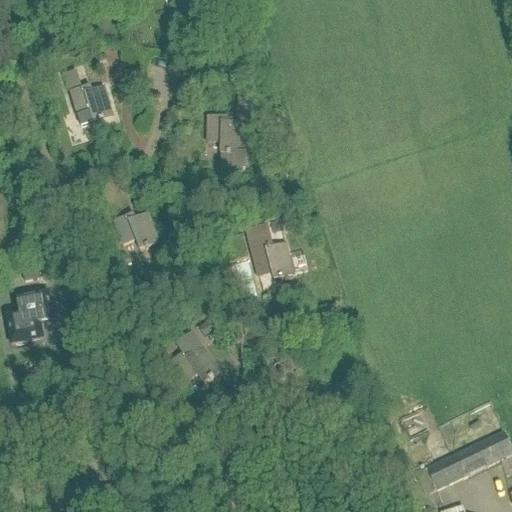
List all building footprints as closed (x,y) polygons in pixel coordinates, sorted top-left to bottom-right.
[(57,0),(56,4),(74,11),(84,14),(89,0),(57,0)] [(210,16),(206,0),(172,0),(176,13),(189,10),(192,20),(210,16)] [(68,93),(81,90),(78,76),(64,79),(68,93)] [(91,98),(89,93),(71,98),(78,122),(91,119),(94,129),(112,123),(103,94),(91,98)] [(250,110),(235,109),(235,123),(250,123),(250,110)] [(222,146),(222,157),(221,171),(246,171),(246,158),(241,158),(242,127),(229,127),(229,121),(210,121),(209,146),(222,146)] [(9,186),(20,180),(14,169),(3,174),(9,186)] [(302,223),(299,210),(280,215),(284,228),(302,223)] [(158,250),(146,220),(134,225),(132,220),(114,227),(123,251),(136,246),(140,257),(158,250)] [(271,255),(270,249),(265,230),(246,234),(251,254),(258,279),(271,275),(273,286),(292,281),(284,251),(271,255)] [(23,276),(25,286),(40,283),(38,273),(23,276)] [(10,322),(13,353),(43,350),(40,319),(10,322)] [(204,340),(216,332),(211,325),(199,332),(204,340)] [(219,378),(201,353),(195,373),(187,357),(171,367),(186,388),(197,381),(203,390),(219,378)] [(417,478),(427,500),(511,459),(511,449),(505,436),(417,478)] [(115,511),(114,489),(99,490),(99,483),(75,485),(77,511),(115,511)]
